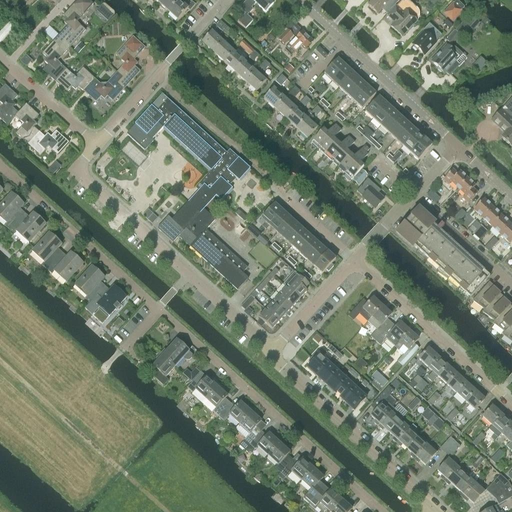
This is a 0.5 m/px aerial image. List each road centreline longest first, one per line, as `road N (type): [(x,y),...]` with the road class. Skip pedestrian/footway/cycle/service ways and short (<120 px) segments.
road 1 (residential): [(378,511),(158,309)]
road 2 (residential): [(436,507),(272,353)]
road 3 (track): [(0,359),(164,511)]
road 4 (tertiary): [(297,0),(458,149)]
road 5 (residential): [(511,404),(354,259)]
road 6 (residential): [(94,145),(226,0)]
road 7 (residential): [(189,275),(83,178),(81,162),(94,145)]
road 8 (residential): [(511,286),(413,196)]
road 9 (residential): [(272,353),(354,259)]
road 10 (residential): [(158,309),(69,228)]
